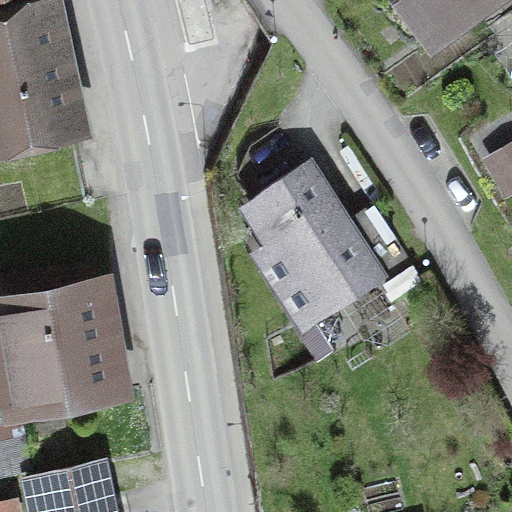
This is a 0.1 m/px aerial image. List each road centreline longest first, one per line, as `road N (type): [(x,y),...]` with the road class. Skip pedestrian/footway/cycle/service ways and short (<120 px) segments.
road 1 (secondary): [(200,511),(126,73),(105,0)]
road 2 (residential): [(285,0),(446,241),(511,363)]
